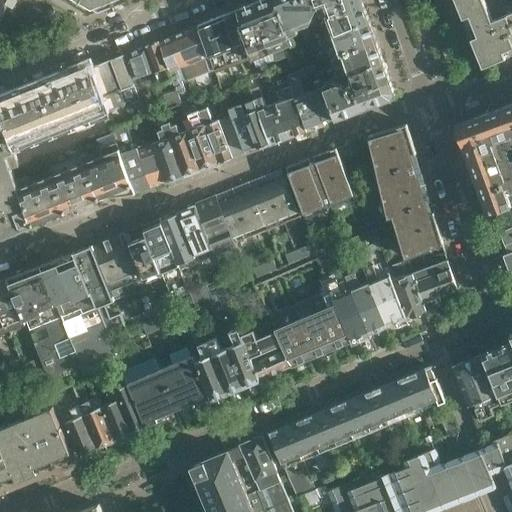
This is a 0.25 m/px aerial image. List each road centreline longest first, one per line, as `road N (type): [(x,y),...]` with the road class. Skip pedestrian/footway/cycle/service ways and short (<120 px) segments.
road 1 (residential): [(499,319),(27,511)]
road 2 (residential): [(0,264),(395,114),(427,109)]
road 3 (residential): [(427,109),(499,319)]
road 4 (residential): [(0,83),(203,0)]
